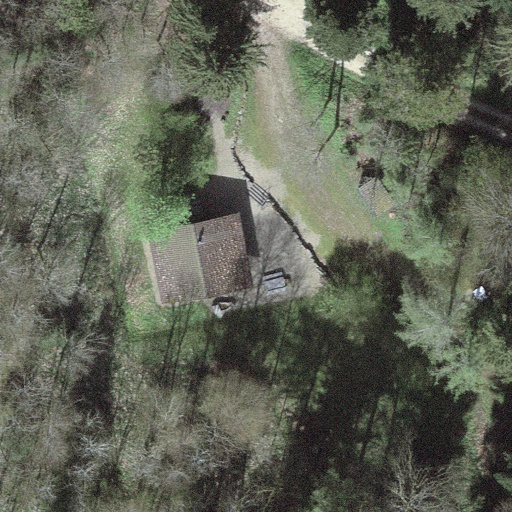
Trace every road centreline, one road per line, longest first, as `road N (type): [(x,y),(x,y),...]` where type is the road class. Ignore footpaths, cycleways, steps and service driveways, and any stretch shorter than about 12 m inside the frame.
road 1 (track): [(511,129),(355,59),(297,0)]
road 2 (track): [(246,0),(355,59)]
